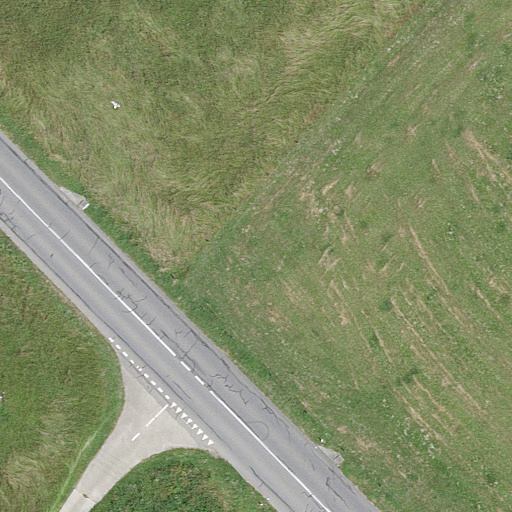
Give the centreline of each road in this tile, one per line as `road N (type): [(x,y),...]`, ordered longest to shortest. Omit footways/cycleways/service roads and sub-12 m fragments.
road 1 (secondary): [(336,511),(0,179)]
road 2 (track): [(73,511),(98,473),(197,374)]
